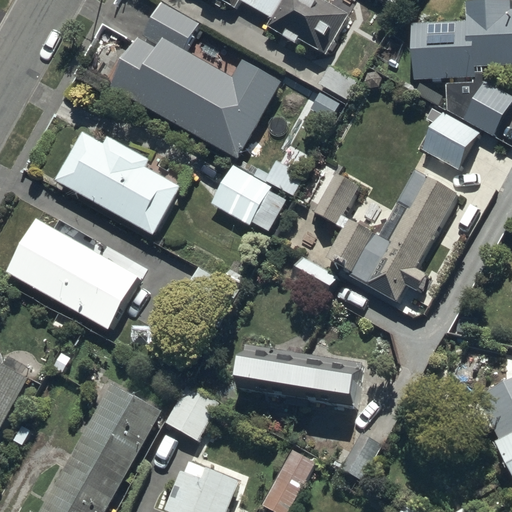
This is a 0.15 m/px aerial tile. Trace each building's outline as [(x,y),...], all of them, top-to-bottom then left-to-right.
[(357,16),(329,0),(230,0),(245,8),(249,0),(250,0),(286,20),(280,29),(332,59),(357,16)] [(405,0),(377,0),(392,8),(395,3),(401,7),(405,0)] [(199,25),(161,3),(144,34),(181,55),(199,25)] [(478,24),(423,27),(426,84),(461,82),(456,90),(466,108),(463,113),(501,134),(511,114),(511,98),(481,81),(481,71),(511,69),(511,3),(477,5),(478,24)] [(225,87),(139,39),(111,88),(238,159),(281,82),(241,59),(225,87)] [(485,135),(452,117),(432,152),(465,171),(485,135)] [(67,184),(162,238),(189,191),(154,171),(157,166),(115,142),(112,147),(94,137),(67,184)] [(256,175),(275,185),(276,184),(297,195),(308,175),(279,159),(272,172),(261,166),(256,175)] [(235,166),(214,204),(245,221),(266,183),(235,166)] [(424,275),(466,197),(425,174),(408,205),(423,213),(404,248),(363,226),(343,264),(369,278),(365,284),(380,292),(407,306),(417,288),(430,295),(437,282),(424,275)] [(349,231),(369,192),(353,184),(333,222),(349,231)] [(146,282),(45,226),(16,277),(117,333),(146,282)] [(341,280),(304,260),(293,280),(329,300),(341,280)] [(247,297),(209,276),(192,306),(230,327),(247,297)] [(371,320),(381,302),(359,289),(348,307),(371,320)] [(363,406),(370,365),(262,350),(256,390),(363,406)] [(7,360),(0,355),(0,435),(30,381),(4,366),(7,360)] [(511,453),(511,389),(487,403),(511,453)] [(112,511),(165,417),(119,391),(50,511),(112,511)] [(198,391),(177,429),(208,445),(229,408),(198,391)] [(303,461),(276,508),(283,511),(298,511),(321,471),(303,461)] [(237,511),(250,484),(220,471),(214,485),(192,475),(177,511),(179,511),(237,511)]
